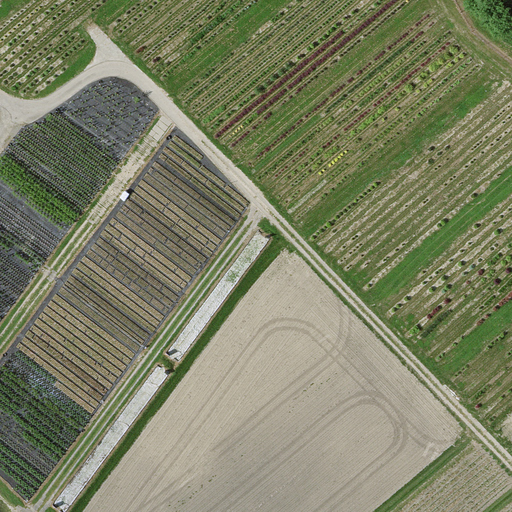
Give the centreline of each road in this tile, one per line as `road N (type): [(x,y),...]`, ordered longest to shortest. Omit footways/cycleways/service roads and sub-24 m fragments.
road 1 (track): [(0,93),(35,115),(97,73),(114,68),(144,81),(511,465)]
road 2 (track): [(262,204),(35,509)]
road 3 (track): [(173,111),(0,342)]
